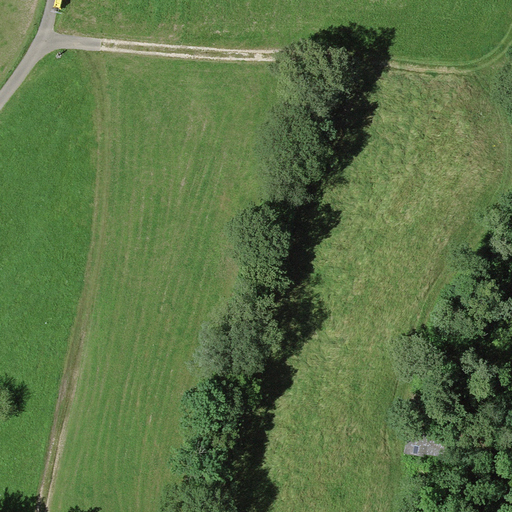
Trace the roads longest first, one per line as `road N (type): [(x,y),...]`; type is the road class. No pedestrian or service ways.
road 1 (track): [(511,36),(468,69),(45,36)]
road 2 (track): [(44,511),(109,170),(96,41)]
